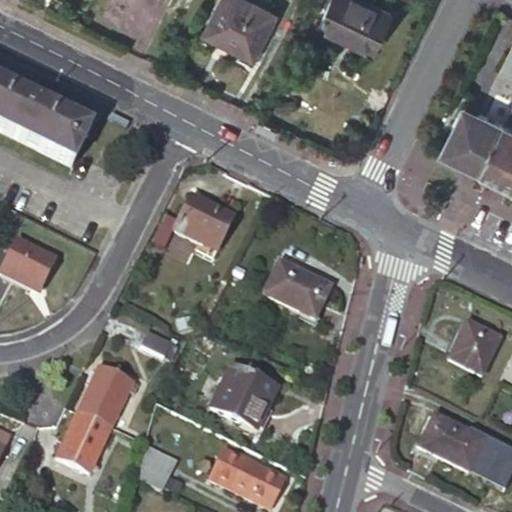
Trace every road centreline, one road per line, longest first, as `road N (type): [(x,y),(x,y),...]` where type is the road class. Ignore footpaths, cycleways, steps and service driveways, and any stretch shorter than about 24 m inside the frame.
road 1 (residential): [(0,361),(30,367),(88,307),(179,121)]
road 2 (residential): [(400,231),(344,477)]
road 3 (residential): [(465,0),(363,212)]
road 4 (unclassified): [(179,121),(363,212)]
road 5 (unclassified): [(0,32),(179,121)]
road 6 (unclassified): [(400,231),(511,286)]
